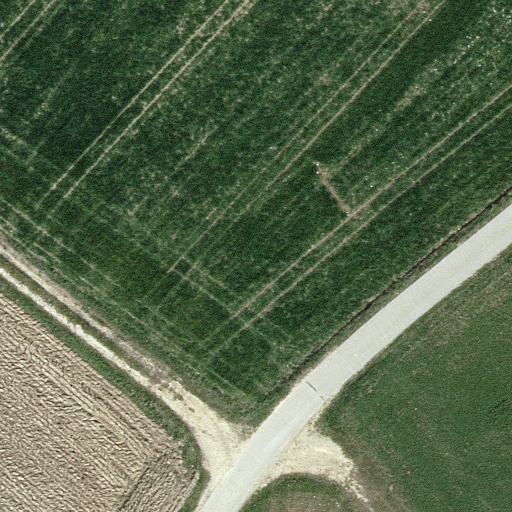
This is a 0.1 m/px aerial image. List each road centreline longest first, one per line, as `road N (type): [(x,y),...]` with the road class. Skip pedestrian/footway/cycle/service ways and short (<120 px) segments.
road 1 (track): [(217,511),(358,352),(511,230)]
road 2 (track): [(238,480),(185,421),(0,271)]
road 3 (track): [(278,437),(373,511)]
